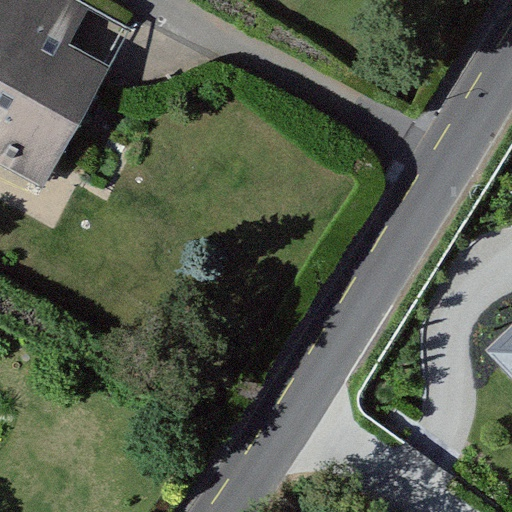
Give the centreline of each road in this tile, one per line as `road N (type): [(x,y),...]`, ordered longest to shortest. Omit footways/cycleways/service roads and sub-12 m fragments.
road 1 (tertiary): [(227,511),(449,155)]
road 2 (residential): [(449,155),(165,0)]
